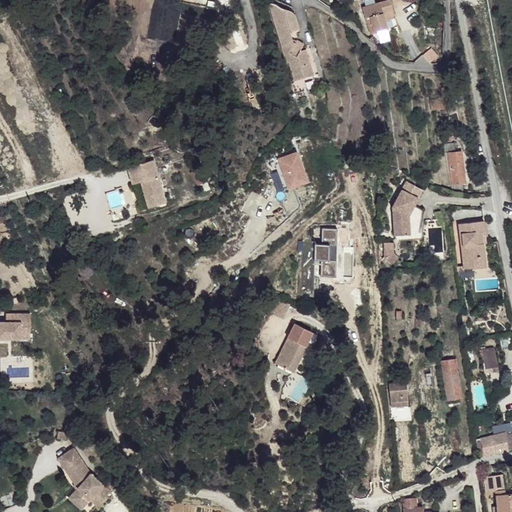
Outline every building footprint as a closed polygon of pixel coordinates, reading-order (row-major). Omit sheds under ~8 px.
[(290,57),(295,77),(313,72),(306,45),(300,47),(296,53),(289,47),(294,40),(291,28),(300,25),(295,11),(290,7),(285,5),(281,4),(273,1),(270,0),(269,0),(287,59),(290,57)] [(387,0),(378,3),(387,32),(398,29),(391,0),(387,0)] [(370,35),(387,32),(378,3),(363,7),(370,35)] [(296,53),(300,47),(304,41),(297,35),(294,40),(289,47),(296,53)] [(447,99),(431,102),(432,113),(448,111),(447,99)] [(451,188),(452,191),(463,193),(463,185),(466,185),(462,154),(457,154),(455,146),(446,147),(451,188)] [(299,154),(278,158),(285,192),(307,187),(299,154)] [(138,213),(162,204),(147,162),(123,170),(138,213)] [(391,206),(393,234),(408,233),(407,215),(421,188),(404,180),(391,206)] [(472,194),(486,194),(485,184),(471,185),(472,194)] [(333,234),(320,233),(316,282),(329,283),(332,253),(338,254),(337,270),(352,271),(356,223),(341,222),(340,238),(333,238),(333,234)] [(459,250),(460,274),(469,273),(469,275),(481,275),(481,250),(485,250),(484,227),(459,227),(459,239),(462,239),(462,251),(459,250)] [(384,251),(393,251),(393,242),(384,242),(384,251)] [(0,328),(0,345),(4,346),(5,343),(21,345),(21,340),(39,342),(41,322),(17,320),(16,328),(6,327),(6,329),(0,328)] [(295,356),(302,360),(319,331),(301,321),(293,335),(298,339),(291,348),(297,352),(295,356)] [(299,365),(302,360),(295,356),(297,352),(291,348),(286,358),(299,365)] [(482,350),(483,361),(493,360),(492,349),(482,350)] [(483,361),(484,371),(498,369),(496,359),(493,360),(483,361)] [(442,363),(448,403),(462,400),(456,360),(442,363)] [(389,386),(391,409),(408,408),(407,384),(389,386)] [(509,422),(491,427),(494,436),(511,432),(509,422)] [(494,436),(477,440),(479,454),(485,453),(485,454),(494,452),(496,455),(511,451),(511,432),(494,436)] [(72,447),(57,458),(77,487),(71,495),(83,505),(90,498),(102,483),(89,474),(72,447)] [(503,490),(502,476),(495,477),(495,491),(503,490)] [(102,483),(90,498),(97,505),(109,490),(102,483)] [(71,495),(68,497),(81,508),(83,505),(71,495)] [(493,507),(493,511),(511,511),(511,495),(504,496),(494,497),(495,507),(493,507)] [(403,510),(402,511),(423,511),(423,508),(417,508),(416,499),(406,500),(404,503),(404,509),(403,510)]
